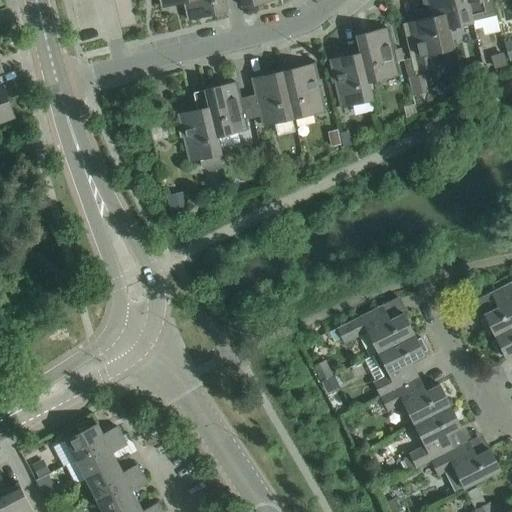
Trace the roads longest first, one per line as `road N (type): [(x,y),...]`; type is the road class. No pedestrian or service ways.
road 1 (residential): [(57,84),(292,27),(334,0)]
road 2 (tertiary): [(136,322),(132,276),(57,84)]
road 3 (residential): [(265,511),(136,322)]
road 4 (residential): [(511,418),(480,393),(419,279)]
road 5 (tertiary): [(0,419),(100,361),(136,322)]
